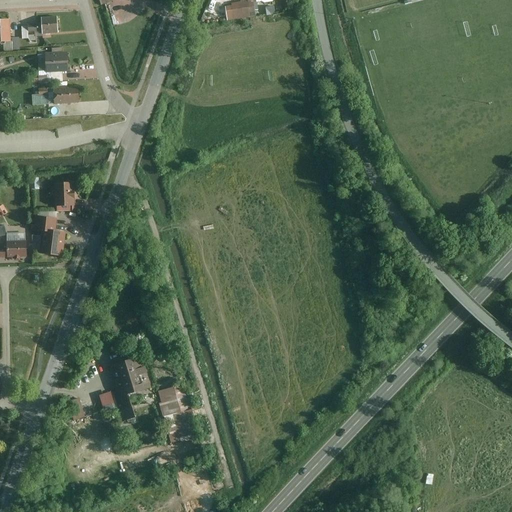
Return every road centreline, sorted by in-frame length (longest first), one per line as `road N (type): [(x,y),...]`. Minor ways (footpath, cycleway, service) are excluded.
road 1 (unclassified): [(318,0),(334,78),(375,181),(431,264),(511,339)]
road 2 (primary): [(273,511),(511,259)]
road 3 (residential): [(41,404),(144,116)]
road 4 (residential): [(144,116),(109,88),(83,3)]
road 5 (residential): [(0,273),(7,405)]
road 6 (residential): [(144,116),(189,0)]
